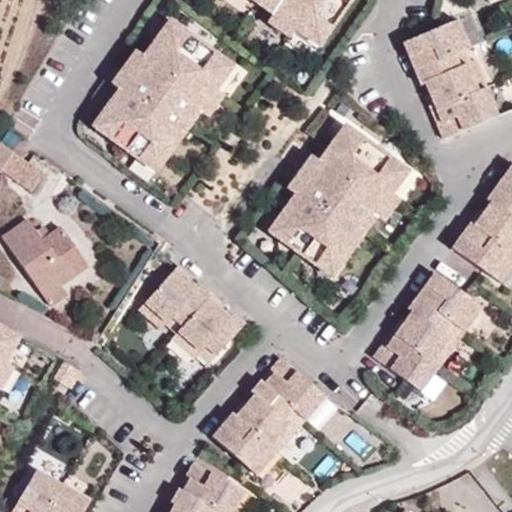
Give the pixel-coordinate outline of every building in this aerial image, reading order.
[(255,0),(271,12),(266,19),(290,35),(294,29),(317,46),(351,0),(255,0)] [(426,96),(444,140),(499,117),(488,89),(480,92),(468,66),(465,66),(461,55),(472,50),(459,20),(404,44),(422,87),(426,86),(430,94),(426,96)] [(233,69),(169,23),(143,57),(136,54),(111,86),(117,92),(90,130),(154,176),(199,116),(207,120),(224,96),(217,91),(233,69)] [(476,62),(468,66),(480,92),(488,89),(476,62)] [(44,167),(0,135),(0,161),(31,183),(44,167)] [(404,184),(340,137),(314,173),(308,168),(282,202),(289,208),(263,245),(326,292),(370,231),(376,235),(394,212),(388,206),(404,184)] [(511,169),(485,205),(488,207),(483,215),(479,214),(452,252),(500,287),(511,269),(511,257),(511,256),(511,255),(511,169)] [(60,282),(86,263),(57,224),(45,232),(38,223),(33,227),(25,217),(0,235),(0,238),(42,295),(60,282)] [(175,263),(172,267),(184,277),(187,274),(175,263)] [(172,267),(141,301),(163,320),(167,315),(178,324),(173,330),(195,349),(201,343),(212,353),(240,321),(229,311),(226,314),(217,306),(205,295),(208,292),(196,282),(193,285),(184,277),(172,267)] [(483,309),(435,275),(408,313),(410,316),(405,323),(402,322),(374,359),(422,395),(439,371),(432,365),(449,342),(445,339),(452,328),(463,335),(483,309)] [(48,303),(66,290),(60,282),(42,295),(48,303)] [(205,295),(217,306),(220,303),(208,292),(205,295)] [(157,327),(163,320),(141,301),(136,308),(157,327)] [(0,359),(14,335),(0,326),(0,359)] [(190,355),(195,349),(173,330),(168,336),(190,355)] [(432,365),(439,371),(457,347),(449,342),(432,365)] [(278,418),(287,408),(299,418),(320,395),(277,356),(246,390),(250,393),(231,414),(228,411),(207,434),(250,473),(271,450),(265,444),(283,423),(278,418)] [(75,369),(60,360),(50,377),(66,386),(75,369)] [(324,417),(335,436),(351,428),(339,408),(324,417)] [(340,438),(360,463),(378,449),(358,424),(340,438)] [(303,461),(321,480),(338,464),(320,445),(303,461)] [(208,511),(211,508),(218,511),(226,511),(239,490),(189,461),(166,500),(170,502),(164,511),(208,511)] [(31,469),(6,511),(76,511),(84,500),(31,469)]
